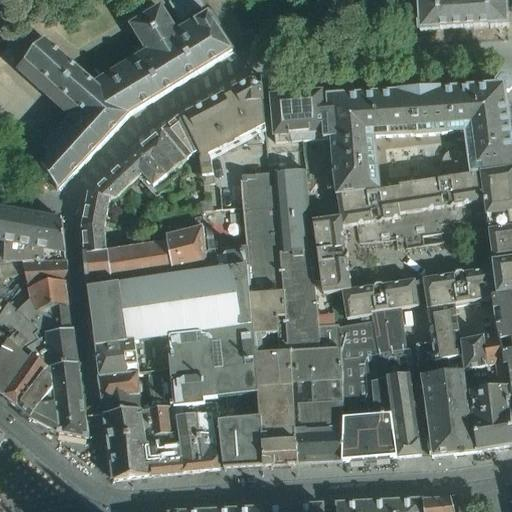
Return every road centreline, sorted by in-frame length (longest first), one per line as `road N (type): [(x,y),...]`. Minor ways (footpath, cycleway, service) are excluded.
road 1 (unclassified): [(511,53),(372,60),(310,40),(270,45),(110,154),(82,183),(75,210)]
road 2 (unclassified): [(93,491),(126,499),(457,477),(511,466)]
road 3 (unclassified): [(0,414),(93,491)]
